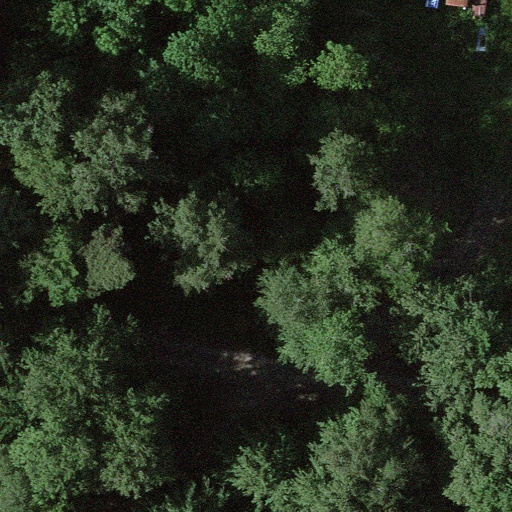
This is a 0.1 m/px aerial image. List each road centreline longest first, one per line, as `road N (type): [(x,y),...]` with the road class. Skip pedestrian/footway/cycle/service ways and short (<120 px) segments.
road 1 (track): [(0,256),(63,326),(161,356),(256,374),(399,384),(511,417)]
road 2 (track): [(375,327),(330,241),(294,117),(311,0)]
road 3 (track): [(344,380),(356,345),(440,280),(511,165)]
road 4 (track): [(26,285),(27,390),(0,491)]
road 5 (track): [(105,511),(235,407),(256,374)]
